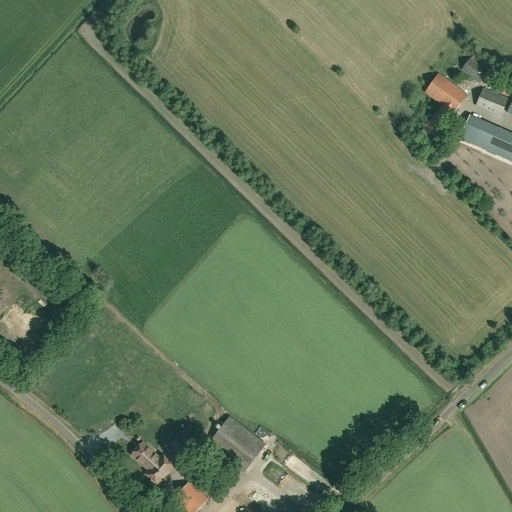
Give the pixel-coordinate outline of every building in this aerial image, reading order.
[(488,72),(484,69),(470,58),(461,71),(479,84),(488,72)] [(442,105),(424,129),(420,135),(430,142),(452,112),(454,113),(467,95),(438,74),(425,92),(442,105)] [(511,92),(505,88),(502,94),(508,97),(511,92)] [(476,106),(500,116),(507,99),(483,89),(476,106)] [(486,150),(511,161),(511,134),(497,128),(470,116),(460,139),(486,150)] [(208,445),(243,472),(265,444),(230,417),(208,445)] [(142,443),(131,455),(148,471),(146,473),(152,479),(151,481),(151,483),(153,484),(155,484),(156,483),(158,484),(174,466),(162,456),(159,459),(142,443)] [(196,511),(208,499),(189,482),(174,499),(188,511),(196,511)] [(248,511),(234,499),(221,511),(248,511)]
